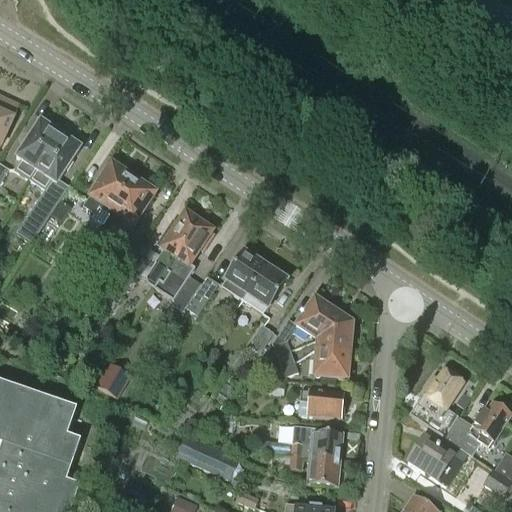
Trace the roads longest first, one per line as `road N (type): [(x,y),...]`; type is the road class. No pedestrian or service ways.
road 1 (residential): [(394,285),(0,31)]
road 2 (residential): [(371,511),(394,285)]
road 3 (residential): [(511,362),(394,285)]
